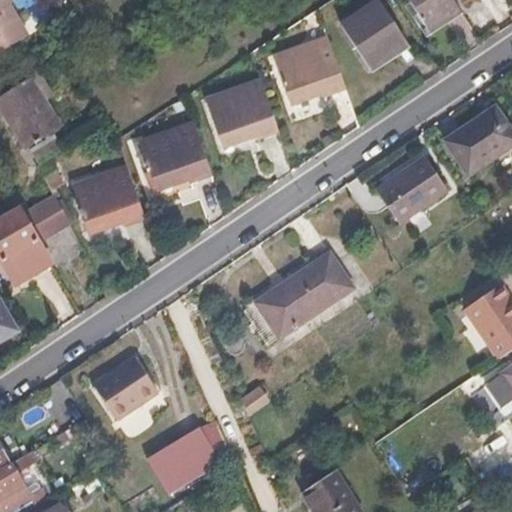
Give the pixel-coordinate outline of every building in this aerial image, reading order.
[(0,0),(0,52),(32,35),(13,0),(0,0)] [(462,5),(457,0),(412,0),(431,25),(462,5)] [(407,41),(380,2),(344,24),(370,65),(407,41)] [(348,88),(332,40),(276,59),(290,100),(323,88),(325,95),(348,88)] [(65,123),(43,89),(50,84),(41,70),(26,79),(28,84),(1,100),(28,145),(65,123)] [(281,132),(263,83),(210,102),(224,143),(257,132),(259,140),(281,132)] [(511,145),(511,135),(495,109),(445,142),(467,175),(511,145)] [(213,174),(196,128),(143,145),(156,186),(189,175),(191,181),(213,174)] [(72,145),(64,132),(32,151),(40,165),(50,159),(72,145)] [(62,181),(50,159),(40,165),(52,188),(62,181)] [(443,191),(423,160),(378,191),(398,221),(443,191)] [(145,218),(130,169),(75,187),(90,234),(125,225),(145,218)] [(70,222),(55,194),(23,213),(39,240),(70,222)] [(52,263),(39,240),(23,213),(20,209),(0,219),(0,251),(18,282),(52,263)] [(279,338),(353,289),(329,254),(256,303),(279,338)] [(511,350),(511,303),(501,287),(466,310),(498,360),(511,350)] [(0,341),(21,330),(1,295),(0,295),(0,341)] [(153,396),(132,361),(90,389),(113,424),(153,396)] [(266,408),(258,391),(240,400),(250,419),(266,408)] [(213,424),(204,429),(221,459),(230,453),(213,424)] [(56,445),(71,436),(67,428),(52,436),(56,445)] [(166,495),(217,464),(196,429),(145,460),(166,495)] [(25,500),(11,474),(31,462),(26,452),(7,463),(0,467),(0,508),(2,511),(9,511),(12,510),(13,511),(27,511),(42,503),(36,493),(25,500)] [(366,511),(338,469),(303,492),(316,511),(366,511)] [(509,493),(500,480),(487,487),(497,502),(509,493)] [(85,493),(79,482),(64,490),(70,502),(85,493)]
